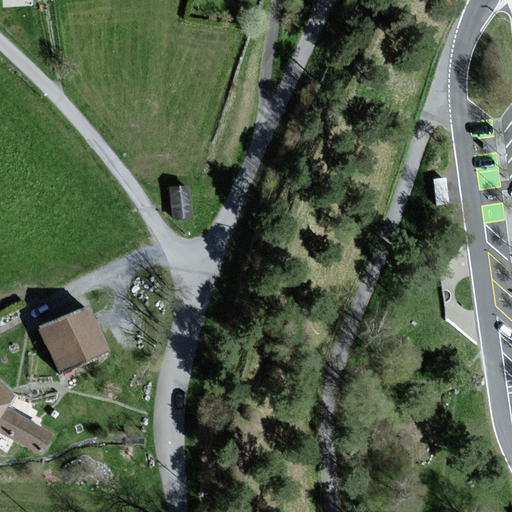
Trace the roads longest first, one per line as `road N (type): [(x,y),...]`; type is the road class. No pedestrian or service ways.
road 1 (unclassified): [(198,274),(63,102),(0,41)]
road 2 (unclassified): [(198,274),(326,0)]
road 3 (unclassified): [(180,511),(172,389),(198,274)]
